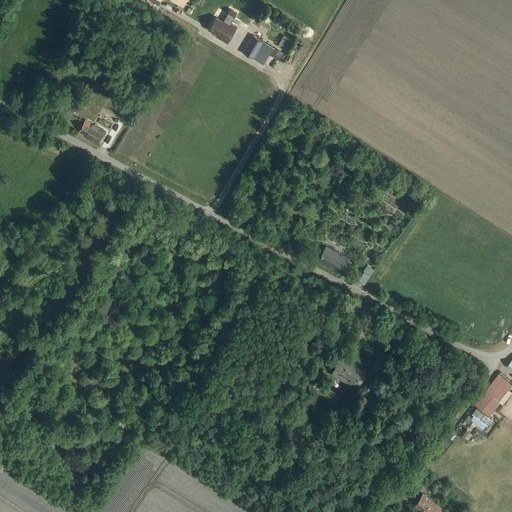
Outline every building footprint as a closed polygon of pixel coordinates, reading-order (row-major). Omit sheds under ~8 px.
[(234,18),(237,13),(230,9),(227,14),(234,18)] [(223,21),(216,17),(209,29),(217,34),(216,37),(227,43),(236,27),(224,20),(223,21)] [(258,49),(269,56),(274,48),(253,35),(242,52),(253,58),(258,49)] [(284,36),(278,46),(287,52),(293,41),(284,36)] [(263,65),(269,56),(258,49),(253,58),(263,65)] [(127,121),(137,105),(129,100),(119,116),(127,121)] [(98,145),(106,132),(86,120),(79,133),(86,137),(86,138),(98,145)] [(342,274),(349,262),(337,255),(338,254),(326,247),(319,261),(342,274)] [(345,272),(352,276),(357,266),(350,262),(345,272)] [(364,285),(376,267),(369,262),(363,270),(364,271),(358,281),(364,285)] [(380,376),(387,364),(377,358),(370,370),(380,376)] [(358,388),(365,373),(339,359),(332,374),(358,388)] [(311,386),(318,376),(310,371),(303,381),(311,386)] [(511,385),(508,382),(498,374),(485,390),(473,404),(476,407),(472,412),(473,413),(479,418),(485,423),(486,424),(491,419),(488,417),(500,403),(498,401),(511,385)] [(469,431),(466,428),(461,435),(464,437),(469,431)] [(422,511),(443,511),(444,511),(423,495),(413,509),(417,511),(422,511),(423,511),(422,511)] [(396,503),(388,511),(395,511),(400,506),(396,503)]
